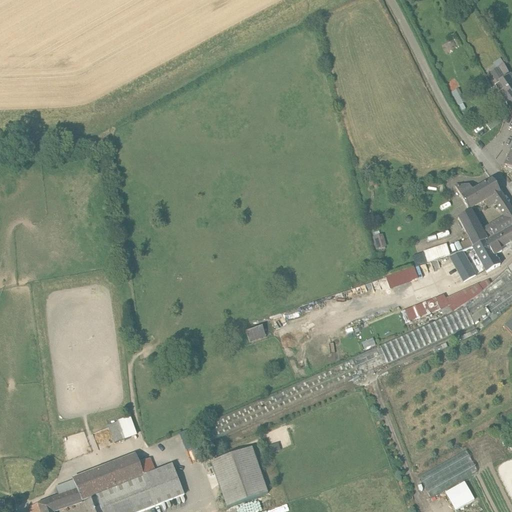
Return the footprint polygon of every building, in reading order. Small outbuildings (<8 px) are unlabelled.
[(496,70),(503,65),(499,59),(492,64),(496,70)] [(494,87),(511,113),(511,81),(503,65),(496,70),(503,81),(496,85),(494,87)] [(503,81),(496,70),(489,74),(496,85),(503,81)] [(488,228),(494,238),(511,228),(511,212),(492,181),(471,193),(461,199),(468,211),(491,199),(504,219),(488,228)] [(461,199),(471,193),(468,187),(455,188),(461,199)] [(470,213),(457,219),(472,249),(484,243),(486,241),(470,213)] [(486,241),(484,243),(472,249),(486,274),(499,266),(496,261),(499,259),(497,255),(501,253),(499,250),(511,242),(511,228),(494,238),(486,241)] [(382,235),(372,238),(376,251),(386,249),(382,235)] [(423,253),(427,264),(449,256),(446,245),(423,253)] [(475,277),(461,253),(449,258),(463,283),(475,277)] [(388,290),(417,280),(413,268),(384,277),(388,290)] [(511,304),(511,279),(506,270),(490,285),(482,292),(475,299),(464,305),(466,309),(471,321),(484,312),(490,320),(511,304)] [(490,285),(487,280),(477,284),(482,292),(490,285)] [(482,292),(477,284),(445,298),(443,295),(401,311),(406,326),(440,310),(442,316),(446,314),(447,315),(452,313),(464,305),(475,299),(482,292)] [(466,309),(378,348),(385,365),(474,326),(471,321),(466,309)] [(262,330),(245,336),(249,347),(266,340),(262,330)] [(361,342),(363,348),(374,345),(372,339),(361,342)] [(385,365),(378,348),(351,360),(359,377),(385,365)] [(359,377),(351,360),(203,426),(210,443),(359,377)] [(107,425),(114,444),(136,436),(129,417),(107,425)] [(209,461),(224,508),(266,495),(251,448),(209,461)] [(465,452),(419,479),(430,498),(477,471),(465,452)] [(84,501),(95,497),(143,478),(138,465),(135,456),(72,481),(73,482),(76,491),(80,502),(81,502),(84,501)] [(150,461),(138,465),(143,478),(155,473),(150,461)] [(143,478),(95,497),(100,511),(142,511),(184,496),(172,466),(155,473),(143,478)] [(55,488),(58,497),(76,491),(73,482),(55,488)] [(464,484),(445,494),(454,511),(474,501),(464,484)] [(80,502),(76,491),(58,497),(29,509),(29,511),(57,511),(82,503),(81,502),(80,502)] [(84,505),(87,511),(100,511),(95,497),(84,501),(86,505),(84,505)] [(0,509),(12,510),(12,501),(0,500),(0,509)]
